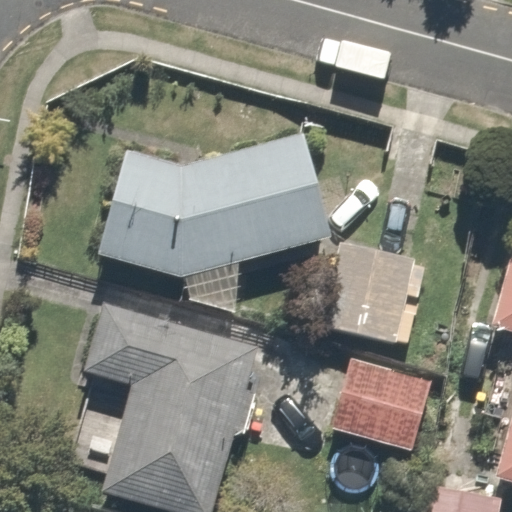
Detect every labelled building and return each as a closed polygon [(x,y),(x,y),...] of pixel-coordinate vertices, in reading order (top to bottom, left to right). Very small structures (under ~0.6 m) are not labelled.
[(297,156),(165,171),(117,158),(89,259),(181,284),(319,242),(297,156)] [(411,269),(311,251),(297,325),(397,344),(411,269)] [(511,266),(500,263),(482,332),(511,340),(511,393),(489,481),(511,487),(511,266)] [(75,376),(124,389),(93,498),(143,511),(194,511),(221,417),(237,421),(254,360),(92,315),(75,376)] [(421,379),(344,360),(324,437),(401,457),(421,379)] [(491,511),(492,508),(417,499),(415,511),(491,511)]
